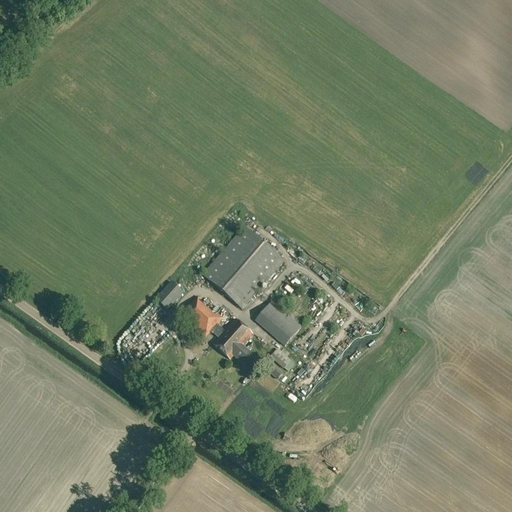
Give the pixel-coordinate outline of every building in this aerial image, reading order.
[(221,233),(221,228),(226,228),(226,222),(215,223),(216,234),(221,233)] [(203,276),(241,310),(283,262),(244,228),(203,276)] [(155,301),(167,311),(183,293),(171,282),(155,301)] [(296,291),(300,297),(305,294),(301,288),(296,291)] [(233,356),(248,370),(258,359),(242,346),(252,334),(235,320),(224,332),(216,325),(222,319),(216,314),(215,316),(198,301),(199,299),(198,298),(180,317),(205,338),(210,332),(218,339),(212,345),(229,360),(233,356)] [(255,321),(284,347),(300,329),(271,303),(255,321)] [(157,305),(151,310),(158,318),(164,314),(157,305)] [(283,369),(287,373),(295,364),(277,349),(270,357),(283,369)] [(265,371),(277,380),(282,374),(271,365),(265,371)] [(307,389),(298,396),(302,401),(311,395),(307,389)]
